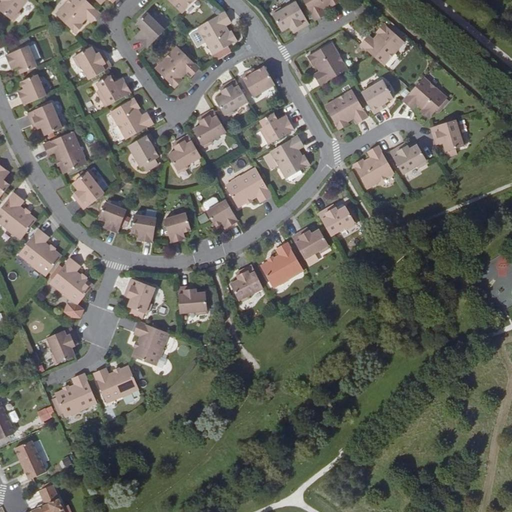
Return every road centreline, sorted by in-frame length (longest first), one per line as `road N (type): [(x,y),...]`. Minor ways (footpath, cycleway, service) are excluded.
road 1 (residential): [(114,258),(149,265),(213,257),(295,204),(336,155)]
road 2 (residential): [(134,0),(112,26),(115,37),(172,111),(260,40)]
road 3 (residential): [(0,104),(50,204),(114,258)]
road 4 (residential): [(114,258),(88,361),(46,380)]
road 5 (residential): [(336,155),(260,40)]
